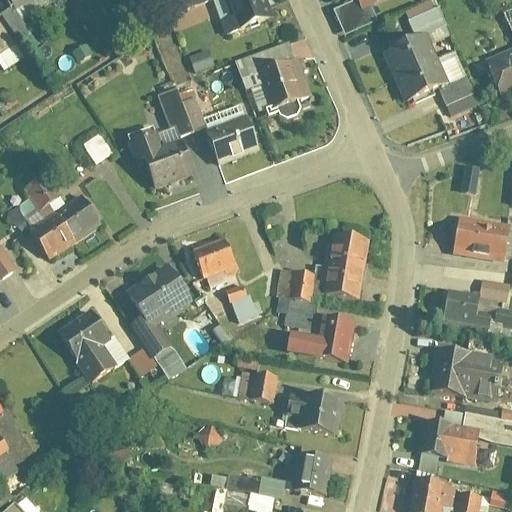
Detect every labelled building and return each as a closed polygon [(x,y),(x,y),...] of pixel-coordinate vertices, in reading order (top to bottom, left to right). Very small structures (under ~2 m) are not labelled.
[(28,0),(9,0),(13,6),(15,9),(28,0)] [(218,14),(213,0),(170,0),(168,1),(177,28),(218,14)] [(272,19),(265,0),(229,0),(240,30),(272,19)] [(358,0),(359,1),(363,11),(373,8),(392,0),(358,0)] [(378,22),(373,8),(363,11),(359,1),(336,10),(346,35),(378,22)] [(15,9),(13,6),(0,15),(0,19),(16,43),(24,53),(39,43),(15,9)] [(407,20),(415,40),(430,34),(448,27),(441,7),(407,20)] [(0,53),(16,43),(0,19),(0,53)] [(442,87),(450,84),(430,34),(415,40),(384,52),(403,103),(442,87)] [(260,72),(297,59),(291,42),(237,60),(243,78),(260,72)] [(191,56),(196,71),(216,64),(211,49),(191,56)] [(501,101),(511,96),(511,50),(485,61),(501,101)] [(273,110),(313,96),(300,58),(297,59),(260,72),(273,110)] [(450,84),(442,87),(453,117),(480,106),(469,77),(450,84)] [(171,126),(192,119),(186,101),(181,88),(160,95),(171,126)] [(192,119),(196,131),(207,127),(197,97),(186,101),(192,119)] [(220,165),(260,152),(248,118),(209,131),(220,165)] [(99,133),(81,145),(95,166),(113,154),(99,133)] [(156,188),(195,174),(184,141),(163,149),(158,134),(131,143),(137,161),(146,158),(156,188)] [(25,188),(40,211),(61,197),(46,175),(25,188)] [(56,216),(75,242),(100,224),(81,198),(56,216)] [(50,260),(75,242),(56,216),(31,234),(50,260)] [(511,234),(511,228),(511,225),(463,217),(457,252),(506,261),(507,257),(511,234)] [(332,234),(322,293),(360,300),(371,241),(332,234)] [(225,240),(194,253),(206,280),(237,267),(225,240)] [(0,275),(4,280),(17,270),(0,247),(0,275)] [(160,325),(195,302),(169,264),(126,293),(142,318),(131,325),(146,347),(153,357),(172,344),(160,325)] [(295,271),(290,299),(313,303),(318,275),(295,271)] [(237,324),(256,317),(244,286),(225,293),(237,324)] [(443,320),(477,326),(479,313),(482,295),(448,290),(443,320)] [(286,323),(315,328),(317,316),(319,304),(313,303),(290,299),(286,323)] [(511,309),(500,306),(496,323),(511,326),(511,309)] [(112,340),(92,311),(59,332),(94,384),(118,367),(104,346),(112,340)] [(479,313),(477,326),(491,329),(493,315),(479,313)] [(288,354),(349,365),(351,356),(357,323),(317,316),(315,328),(314,338),(292,334),(288,354)] [(153,357),(146,347),(132,356),(144,374),(158,365),(153,357)] [(496,403),(504,360),(439,348),(431,392),(496,403)] [(243,371),(259,374),(261,360),(239,356),(237,370),(243,371)] [(239,398),(275,404),(279,378),(259,374),(243,371),(239,398)] [(298,431),(337,438),(343,401),(304,394),(303,400),(292,398),(288,416),(300,418),(298,431)] [(511,410),(503,409),(501,420),(511,421),(511,410)] [(444,411),(443,422),(461,424),(462,414),(444,411)] [(466,413),(463,429),(479,432),(478,440),(511,446),(511,421),(501,420),(466,413)] [(478,440),(479,432),(463,429),(424,422),(418,456),(473,466),(478,440)] [(195,435),(207,452),(223,440),(211,424),(195,435)] [(0,435),(0,434),(0,456),(10,450),(0,435)] [(284,490),(329,498),(335,461),(298,454),(296,469),(287,467),(284,490)] [(0,474),(4,479),(16,470),(9,460),(0,466),(0,474)] [(228,488),(258,495),(261,480),(231,473),(228,488)] [(459,493),(460,487),(414,479),(408,511),(442,511),(443,506),(456,509),(459,493)] [(511,495),(493,492),(490,506),(511,509),(511,495)] [(456,509),(455,511),(480,511),(484,497),(459,493),(456,509)]
